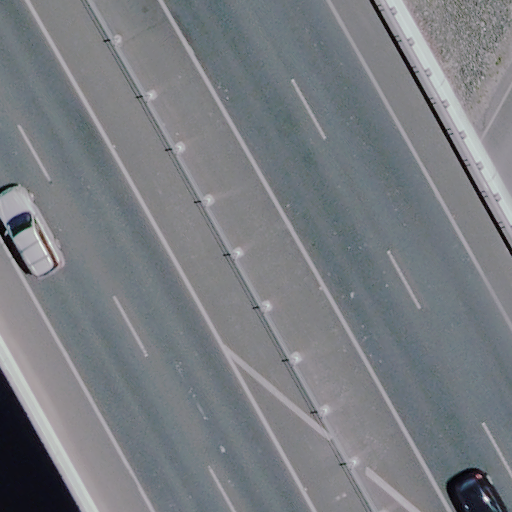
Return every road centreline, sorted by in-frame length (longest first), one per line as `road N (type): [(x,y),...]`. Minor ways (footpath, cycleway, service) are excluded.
road 1 (motorway): [(223,0),(505,511)]
road 2 (motorway): [(261,511),(0,43)]
road 3 (unclassified): [(234,511),(394,351),(511,193)]
